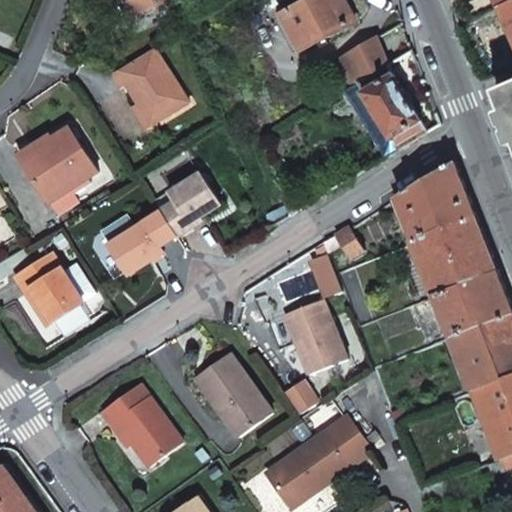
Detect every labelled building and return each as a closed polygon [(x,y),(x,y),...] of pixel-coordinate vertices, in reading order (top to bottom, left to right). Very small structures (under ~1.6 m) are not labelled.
[(129,0),(134,13),(167,0),(129,0)] [(344,0),(316,0),(284,17),(302,51),(356,23),(344,0)] [(511,0),(498,0),(503,9),(511,4),(511,0)] [(511,4),(503,9),(510,28),(505,30),(511,45),(511,4)] [(376,38),(336,60),(345,83),(349,90),(388,67),(376,38)] [(125,89),(136,105),(150,128),(188,104),(154,50),(110,77),(120,92),(125,89)] [(388,67),(349,90),(389,158),(429,134),(388,67)] [(511,88),(501,93),(511,122),(511,88)] [(130,109),(144,131),(150,128),(136,105),(130,109)] [(28,164),(42,185),(50,196),(54,202),(100,170),(71,126),(40,147),(44,153),(28,164)] [(40,147),(24,158),(28,164),(44,153),(40,147)] [(458,162),(400,198),(417,243),(479,219),(458,162)] [(193,226),(223,207),(203,175),(172,194),(177,203),(164,212),(165,213),(180,237),(181,239),(195,229),(193,226)] [(38,188),(46,199),(50,196),(42,185),(38,188)] [(180,237),(165,213),(138,229),(112,246),(111,246),(130,277),(167,254),(163,248),(180,237)] [(104,233),(112,246),(138,229),(129,216),(104,233)] [(479,219),(417,243),(438,297),(500,273),(482,227),(479,219)] [(325,244),(326,245),(330,255),(345,246),(353,260),(366,252),(353,229),(339,238),(325,244)] [(34,291),(54,323),(86,302),(85,301),(66,271),(56,255),(18,279),(28,295),(34,291)] [(66,271),(85,301),(97,294),(78,263),(66,271)] [(500,273),(438,297),(455,338),(511,313),(511,303),(511,302),(500,273)] [(28,295),(48,326),(54,323),(34,291),(28,295)] [(358,292),(347,297),(359,329),(378,321),(369,299),(362,302),(358,292)] [(347,360),(324,300),(287,314),(310,374),(347,360)] [(511,313),(455,338),(476,392),(511,377),(511,313)] [(276,411),(247,371),(234,351),(208,370),(222,389),(213,395),(242,436),(250,429),(276,411)] [(199,376),(213,395),(222,389),(208,370),(199,376)] [(511,377),(476,392),(503,460),(504,460),(511,456),(511,377)] [(287,392),(302,414),(320,402),(304,380),(287,392)] [(118,422),(134,445),(150,467),(184,441),(143,383),(104,412),(113,426),(118,422)] [(403,411),(392,415),(397,426),(406,422),(403,411)] [(347,419),(269,474),(294,510),(372,454),(347,419)] [(113,426),(129,448),(134,445),(118,422),(113,426)] [(0,511),(37,511),(8,467),(0,472),(0,511)] [(429,478),(419,483),(423,493),(434,488),(429,478)] [(434,488),(423,493),(427,503),(451,493),(447,483),(434,488)] [(210,511),(201,499),(181,511),(210,511)]
